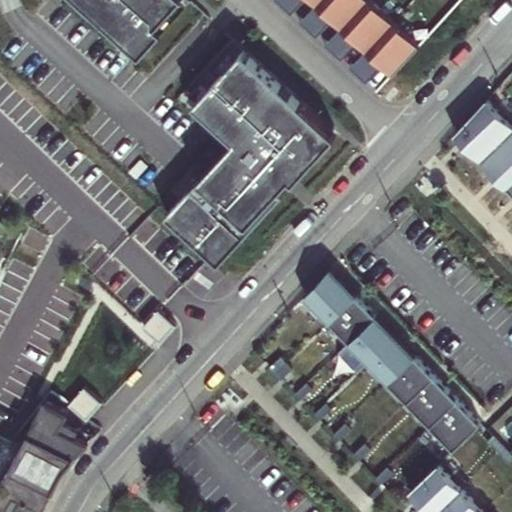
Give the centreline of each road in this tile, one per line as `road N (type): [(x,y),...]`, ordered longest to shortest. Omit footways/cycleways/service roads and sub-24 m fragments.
road 1 (tertiary): [(407,143),(107,470),(78,511)]
road 2 (residential): [(407,143),(248,0)]
road 3 (tertiary): [(511,29),(407,143)]
